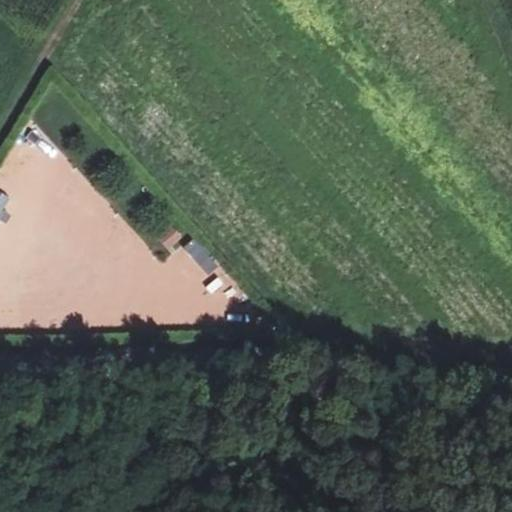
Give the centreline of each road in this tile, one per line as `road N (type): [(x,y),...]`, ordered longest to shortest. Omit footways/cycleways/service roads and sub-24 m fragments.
road 1 (unclassified): [(0,361),(317,371),(511,409)]
road 2 (track): [(85,0),(0,136)]
